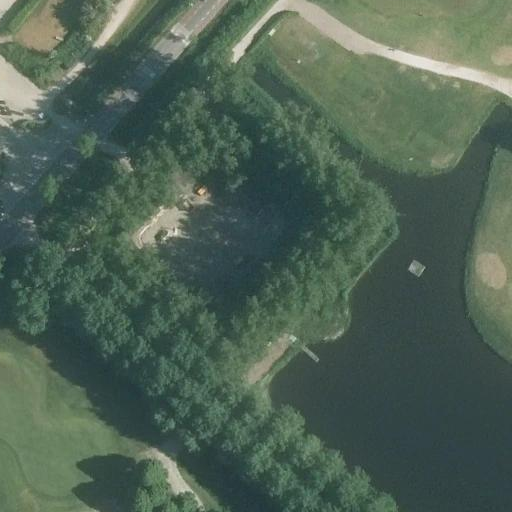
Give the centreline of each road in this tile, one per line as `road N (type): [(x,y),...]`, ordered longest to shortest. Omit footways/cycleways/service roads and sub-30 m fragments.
road 1 (tertiary): [(0,235),(210,0)]
road 2 (track): [(282,333),(167,451),(164,466),(198,511)]
